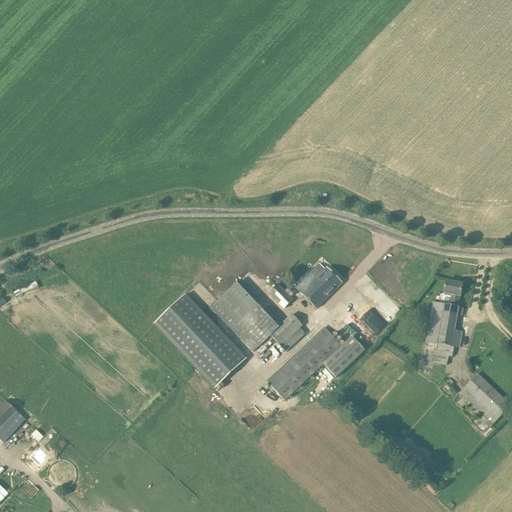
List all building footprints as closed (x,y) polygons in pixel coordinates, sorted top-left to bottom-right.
[(295,288),(316,310),(342,284),(326,268),(316,278),(311,273),(295,288)] [(451,296),(449,306),(458,307),(460,297),(463,284),(446,281),(443,294),(451,296)] [(31,290),(38,286),(36,282),(14,292),(16,297),(31,290)] [(237,325),(260,304),(239,282),(211,309),(231,331),(237,325)] [(268,295),(284,310),(293,300),(278,285),(268,295)] [(181,292),(149,322),(211,387),(243,357),(181,292)] [(459,308),(458,307),(449,306),(432,302),(425,342),(437,345),(435,350),(434,350),(431,363),(447,367),(449,357),(452,358),(454,348),(460,350),(463,332),(455,331),(459,308)] [(270,337),(281,325),(260,304),(237,325),(259,347),(270,337)] [(281,347),(300,329),(302,327),(291,315),(281,325),(270,337),(281,347)] [(324,329),(267,383),(284,402),(296,391),(318,370),(330,384),(361,355),(348,342),(342,348),(324,329)] [(305,335),(300,329),(281,347),(286,353),(305,335)] [(478,374),(464,389),(470,395),(466,399),(481,413),(477,417),(490,429),(511,406),(478,374)] [(30,435),(37,442),(42,437),(35,430),(30,435)] [(392,451),(418,471),(425,462),(399,442),(392,451)] [(29,499),(38,490),(25,477),(16,485),(29,499)]
